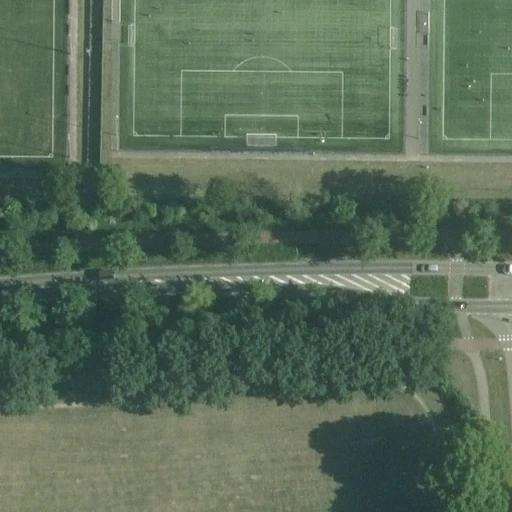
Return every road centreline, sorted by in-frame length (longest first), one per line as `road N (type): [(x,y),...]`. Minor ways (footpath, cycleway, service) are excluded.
road 1 (secondary): [(511,269),(156,274),(62,286)]
road 2 (secondary): [(62,286),(307,290),(412,305),(510,307)]
